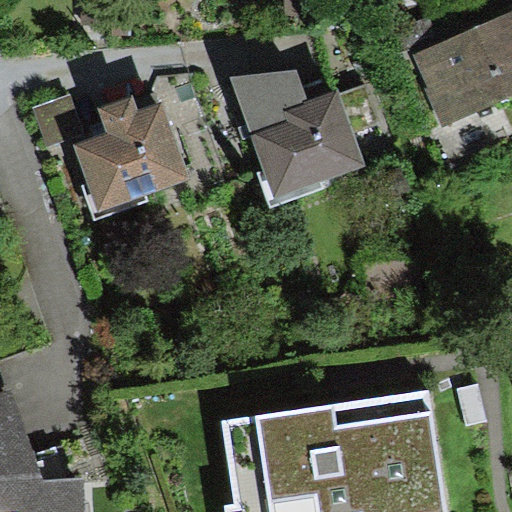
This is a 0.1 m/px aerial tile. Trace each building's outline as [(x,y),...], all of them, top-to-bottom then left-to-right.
[(408,54),(437,123),(511,93),(511,12),(483,24),(408,54)] [(296,70),(231,75),(251,134),(287,120),(283,110),(307,102),(296,70)] [(251,134),(264,168),(258,171),(270,207),(327,186),(325,176),(362,165),(336,92),(307,102),(283,110),(287,120),(251,134)] [(51,141),(86,134),(78,97),(43,104),(51,141)] [(144,193),(189,177),(163,101),(137,110),(132,98),(101,109),(110,133),(73,146),(87,184),(83,186),(94,217),(146,200),(144,193)] [(224,411),(238,511),(454,511),(437,381),(224,411)] [(16,387),(0,392),(0,511),(87,511),(89,475),(46,478),(16,387)]
